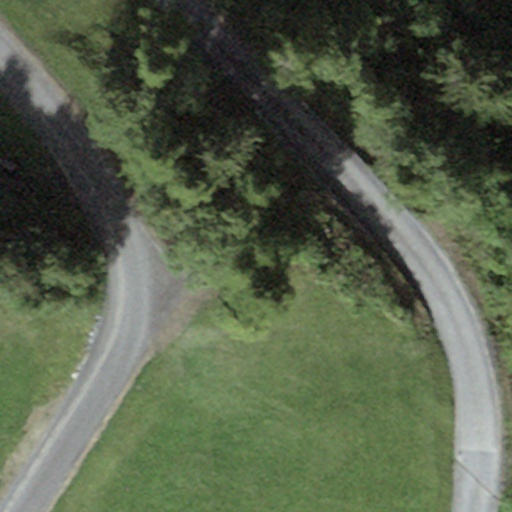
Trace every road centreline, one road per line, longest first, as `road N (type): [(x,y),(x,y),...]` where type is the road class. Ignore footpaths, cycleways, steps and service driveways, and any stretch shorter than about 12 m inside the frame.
road 1 (track): [(185,0),(220,58),(435,302),(461,404),(455,511)]
road 2 (track): [(32,511),(116,365),(126,295),(115,219),(88,160),(0,55)]
